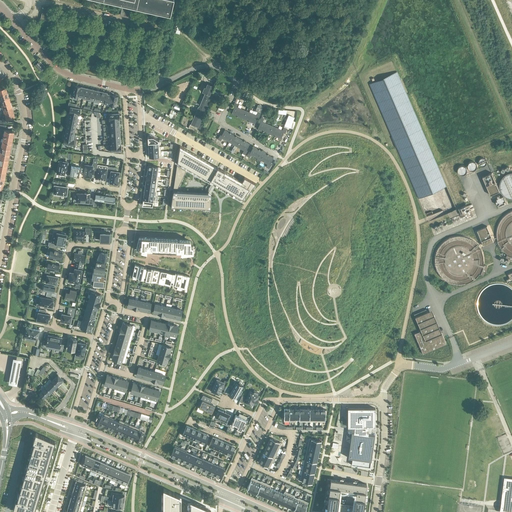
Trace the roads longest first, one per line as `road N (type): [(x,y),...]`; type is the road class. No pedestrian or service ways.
road 1 (residential): [(277,154),(220,124),(239,83),(220,68),(196,68),(138,91)]
road 2 (residential): [(0,261),(26,124),(25,102),(0,65)]
road 3 (residential): [(96,337),(52,327),(70,245),(115,248)]
road 4 (unclassified): [(81,435),(224,497)]
road 5 (unclassified): [(383,399),(400,363),(460,370),(511,348)]
road 6 (residential): [(124,88),(53,63),(0,5)]
road 7 (unclassified): [(222,490),(83,430)]
road 8 (residential): [(140,116),(254,179)]
road 9 (residential): [(119,309),(147,316),(131,377),(101,368)]
